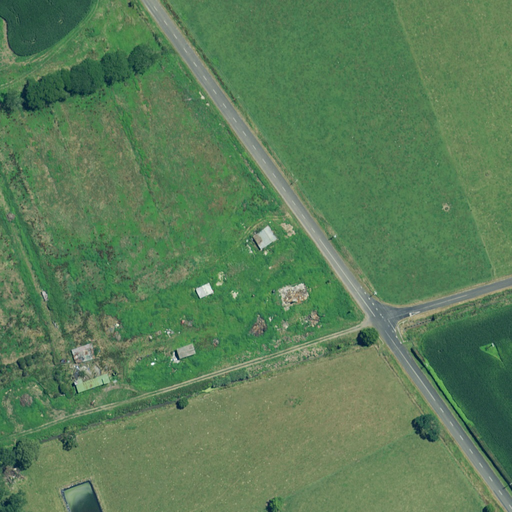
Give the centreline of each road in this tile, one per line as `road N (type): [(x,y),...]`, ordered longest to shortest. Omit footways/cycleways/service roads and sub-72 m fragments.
road 1 (unclassified): [(146,0),(379,322)]
road 2 (unclassified): [(379,322),(511,503)]
road 3 (unclassified): [(511,280),(379,322)]
